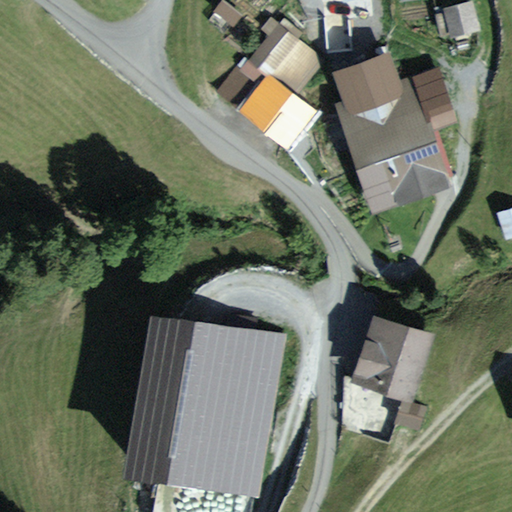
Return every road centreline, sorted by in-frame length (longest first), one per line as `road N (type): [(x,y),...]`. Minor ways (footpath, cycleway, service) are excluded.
road 1 (track): [(303,203),(330,204),(364,258),(389,269),(415,267),(451,203),(467,168),(477,86),(466,72),(382,34)]
road 2 (track): [(363,511),(476,391),(511,364)]
